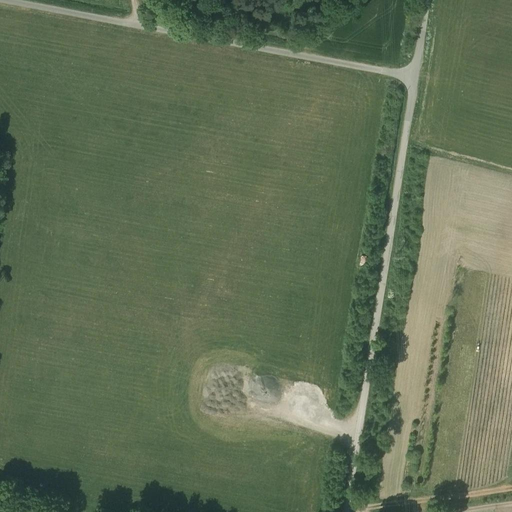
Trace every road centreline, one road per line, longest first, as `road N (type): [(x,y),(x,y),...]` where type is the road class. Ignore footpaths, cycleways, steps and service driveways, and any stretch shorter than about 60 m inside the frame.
road 1 (unclassified): [(346,511),(417,68)]
road 2 (unclassified): [(417,68),(31,0)]
